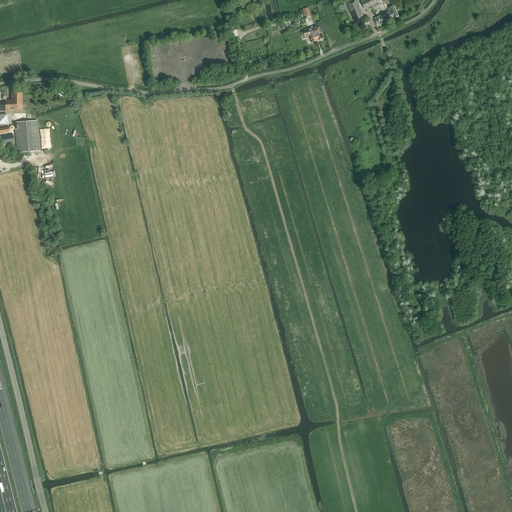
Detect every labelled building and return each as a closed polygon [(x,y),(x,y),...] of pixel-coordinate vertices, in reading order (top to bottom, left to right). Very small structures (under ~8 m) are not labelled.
[(357,0),(353,0),(347,2),(354,20),(363,16),(357,0)] [(360,0),(362,2),(365,9),(384,0),(360,0)] [(387,12),(375,19),(379,26),(399,16),(394,6),(389,9),(390,9),(386,11),(387,12)] [(324,32),(321,22),(317,23),(319,27),(314,29),(316,33),(318,40),(323,39),(321,33),(324,32)] [(329,29),(332,36),(343,32),(340,24),(329,29)] [(314,29),(314,27),(311,28),(304,30),(304,32),(302,33),(303,38),(306,37),(310,36),(312,42),(318,40),(316,33),(314,29)] [(12,101),(0,100),(0,110),(22,110),(22,93),(12,93),(12,101)] [(0,113),(0,123),(8,124),(8,114),(0,113)] [(37,151),(40,151),(38,121),(17,123),(14,123),(17,153),(37,151)] [(13,134),(0,137),(2,145),(15,142),(13,134)]
